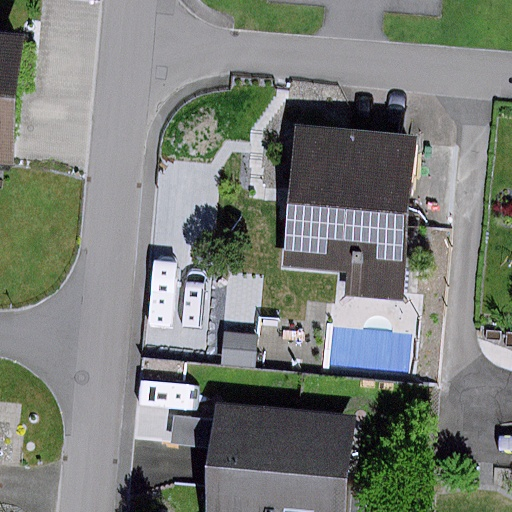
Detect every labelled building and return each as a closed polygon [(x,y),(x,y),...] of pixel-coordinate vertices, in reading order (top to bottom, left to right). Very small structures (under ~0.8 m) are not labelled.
[(0,165),(11,166),(15,110),(20,35),(0,33),(0,165)] [(416,138),(298,129),(288,266),(348,270),(346,298),(404,302),(416,138)] [(225,333),(221,364),(254,368),(258,337),(225,333)] [(339,511),(348,418),(217,406),(206,511),(339,511)] [(174,418),(172,445),(205,448),(207,421),(174,418)]
